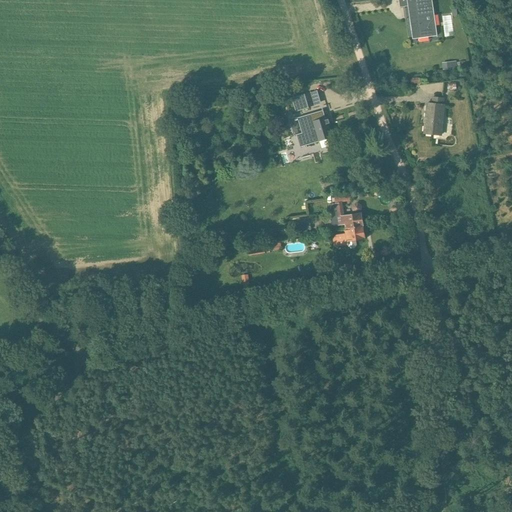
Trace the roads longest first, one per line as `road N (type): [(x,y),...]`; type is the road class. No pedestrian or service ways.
road 1 (track): [(341,0),(426,269)]
road 2 (unclassified): [(426,269),(274,303)]
